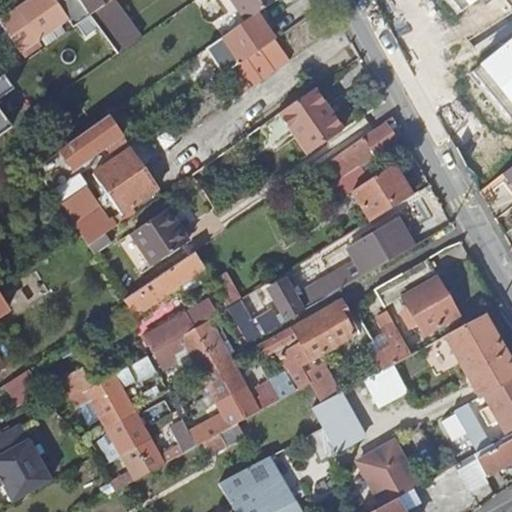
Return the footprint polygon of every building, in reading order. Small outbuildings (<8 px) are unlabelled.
[(73,30),(89,19),(76,0),(60,0),(54,4),(52,1),(51,0),(34,0),(0,23),(22,55),(67,23),(73,30)] [(76,0),(89,19),(92,17),(103,10),(96,0),(76,0)] [(206,0),(230,35),(241,27),(222,0),(206,0)] [(257,16),(280,1),(279,0),(222,0),(241,27),(257,16)] [(452,0),(461,10),(472,0),(452,0)] [(103,10),(92,17),(89,19),(116,58),(139,42),(112,3),(103,10)] [(274,40),(257,16),(241,27),(230,35),(205,51),(222,75),(258,51),(274,40)] [(511,40),(474,72),(511,117),(511,115),(511,40)] [(222,75),(221,76),(236,98),(273,73),(258,51),(222,75)] [(278,114),(307,154),(343,130),(332,114),(327,116),(309,92),(278,114)] [(108,118),(59,152),(72,170),(105,147),(109,153),(125,142),(108,118)] [(359,140),(348,147),(360,164),(393,142),(384,129),(362,144),(359,140)] [(78,234),(87,247),(159,196),(127,151),(92,175),(120,215),(112,221),(105,211),(84,226),(78,216),(70,221),(78,234)] [(370,222),(410,197),(390,166),(351,192),(370,222)] [(84,226),(105,211),(98,202),(78,216),(84,226)] [(150,266),(186,243),(164,210),(129,233),(150,266)] [(246,345),(414,246),(400,221),(350,249),(357,260),(298,294),(290,279),(266,292),(280,316),(274,319),(270,313),(250,324),(238,303),(226,311),(246,345)] [(122,301),(127,308),(133,319),(203,273),(192,254),(122,301)] [(431,273),(424,261),(372,291),(379,304),(431,273)] [(422,336),(456,317),(434,277),(400,297),(422,336)] [(0,286),(0,313),(8,308),(2,300),(9,296),(7,293),(14,288),(8,281),(0,286)] [(129,473),(110,484),(114,492),(308,384),(319,404),(337,395),(337,394),(317,358),(353,337),(345,323),(350,320),(339,301),(250,351),(256,362),(296,340),(299,344),(277,356),(285,371),(256,388),(261,399),(253,403),(211,329),(221,324),(210,306),(165,332),(162,327),(143,339),(152,353),(170,343),(174,350),(183,346),(221,417),(188,436),(181,424),(168,432),(177,446),(158,457),(132,410),(137,407),(126,386),(120,390),(117,384),(129,377),(124,369),(91,389),(80,369),(50,386),(67,414),(71,412),(81,429),(98,420),(129,473)] [(379,372),(408,356),(384,312),(373,318),(389,346),(371,356),(379,372)] [(490,374),(510,363),(509,361),(482,316),(443,337),(460,366),(465,376),(484,365),(490,374)] [(446,369),(432,343),(408,356),(379,372),(377,373),(391,399),(446,369)] [(511,378),(511,367),(510,363),(490,374),(484,365),(465,376),(478,398),(482,396),(511,378)] [(511,428),(511,378),(482,396),(488,407),(479,413),(487,427),(497,421),(504,434),(511,428)] [(337,395),(319,404),(310,409),(321,429),(335,453),(361,439),(337,395)] [(476,454),(489,446),(466,409),(454,416),(465,434),(476,454)] [(465,434),(454,416),(441,423),(452,441),(465,434)] [(18,425),(0,435),(0,482),(2,485),(11,502),(50,481),(22,432),(18,425)] [(320,461),(335,453),(321,429),(306,437),(320,461)] [(472,456),(484,478),(511,462),(511,433),(489,446),(476,454),(472,456)] [(83,443),(96,456),(103,470),(116,463),(102,441),(93,446),(89,439),(83,443)] [(356,463),(381,506),(409,489),(416,485),(391,442),(356,463)] [(468,487),(484,478),(472,456),(471,455),(455,464),(468,487)] [(233,511),(274,511),(291,503),(266,458),(217,484),(229,505),(233,511)] [(416,502),(409,489),(381,506),(369,511),(401,511),(416,502)] [(291,503),(274,511),(297,511),(292,502),(291,503)]
